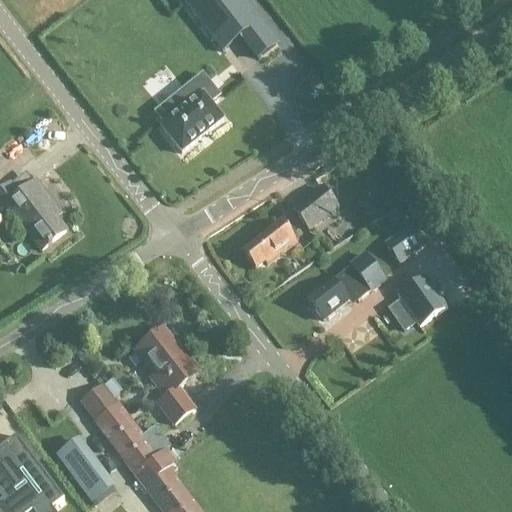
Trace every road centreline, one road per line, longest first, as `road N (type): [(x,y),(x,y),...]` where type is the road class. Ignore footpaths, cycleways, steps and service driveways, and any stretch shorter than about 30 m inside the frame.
road 1 (unclassified): [(175,237),(511,20)]
road 2 (unclassified): [(386,511),(175,237)]
road 3 (unclassified): [(175,237),(0,19)]
road 4 (unclassified): [(0,353),(175,237)]
